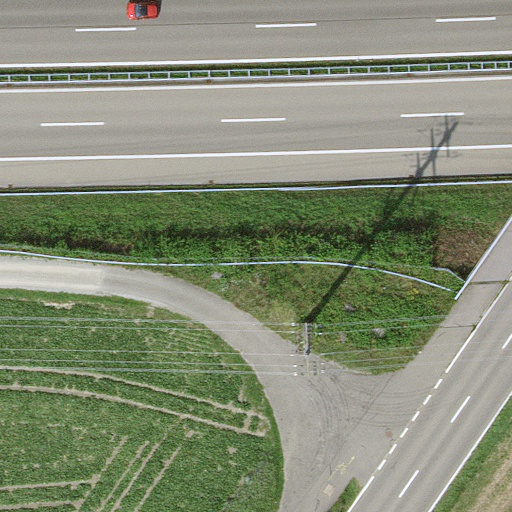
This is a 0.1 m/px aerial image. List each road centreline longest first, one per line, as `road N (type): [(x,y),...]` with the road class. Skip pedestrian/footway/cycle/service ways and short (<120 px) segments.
road 1 (motorway): [(0,127),(511,112)]
road 2 (motorway): [(511,17),(0,31)]
road 3 (track): [(429,460),(242,323),(188,293),(0,271)]
road 4 (primary): [(393,511),(511,338)]
